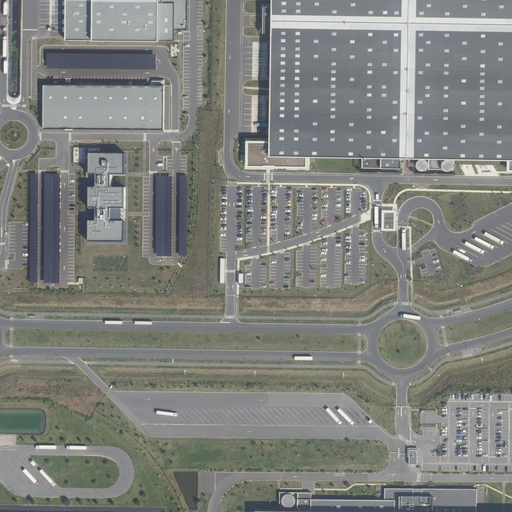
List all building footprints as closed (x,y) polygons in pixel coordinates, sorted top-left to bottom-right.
[(65,0),(66,39),(162,40),(162,0),(65,0)] [(511,0),(274,0),(272,153),(511,157),(511,0)] [(165,86),(44,85),(43,128),(164,128),(165,86)] [(91,222),(90,242),(127,243),(127,222),(112,222),(112,208),(125,208),(125,187),(112,187),(112,173),(127,173),(127,155),(90,155),(90,173),(100,173),(100,187),(91,187),(90,207),(100,208),(100,222),(91,222)] [(481,259),(485,267),(508,256),(505,249),(481,259)]
